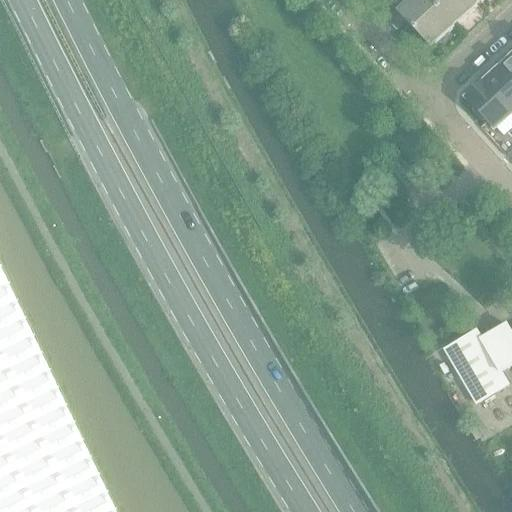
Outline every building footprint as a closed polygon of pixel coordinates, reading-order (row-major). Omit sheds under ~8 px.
[(430,48),(482,0),(422,0),(417,5),(414,1),(403,11),(398,5),(387,15),(400,29),(406,23),(430,48)] [(511,56),(500,68),(511,80),(511,56)] [(511,80),(500,68),(483,83),(511,114),(511,113),(511,80)] [(483,83),(466,99),(475,109),(473,111),(483,122),(485,120),(494,130),(502,122),(511,114),(483,83)] [(0,511),(114,511),(0,269),(0,511)] [(511,333),(511,334),(506,326),(481,340),(476,332),(446,350),(479,404),(509,387),(501,374),(511,368),(511,333)]
